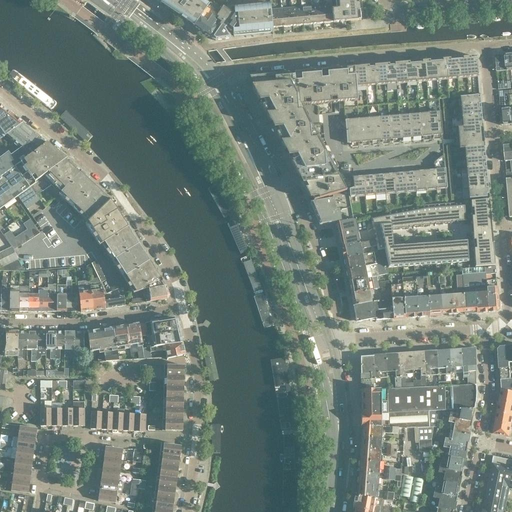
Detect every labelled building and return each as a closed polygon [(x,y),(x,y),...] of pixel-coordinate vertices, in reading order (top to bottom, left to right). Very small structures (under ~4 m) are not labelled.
[(161,0),(159,3),(172,11),(180,0),(161,0)] [(180,0),(172,11),(177,15),(193,26),(208,5),(202,0),(180,0)] [(331,9),(333,22),(361,20),(358,0),(337,0),(339,8),(333,9),(331,9)] [(193,26),(210,38),(221,23),(215,19),(220,11),(209,3),(208,5),(193,26)] [(233,37),(269,34),(270,34),(269,32),(272,32),(270,4),(233,7),(234,15),(234,16),(225,28),(232,33),(233,37)] [(332,4),(321,5),(323,23),(333,22),(331,9),(333,9),(332,4)] [(321,5),(311,6),(313,24),(323,23),(321,5)] [(311,6),(301,7),(302,25),(313,24),(311,6)] [(221,23),(210,38),(215,40),(229,38),(229,37),(225,30),(224,29),(225,28),(234,16),(222,7),(220,11),(216,17),(215,19),(221,23)] [(291,7),(280,8),(282,27),(292,26),(291,7)] [(301,7),(291,7),(292,26),(302,25),(301,7)] [(271,10),(270,10),(272,28),(282,27),(280,8),(271,9),(271,10)] [(495,56),(497,72),(500,71),(500,72),(502,72),(503,84),(498,85),(498,90),(508,89),(506,71),(505,55),(495,56)] [(468,58),(466,58),(467,77),(467,78),(477,77),(477,71),(476,57),(468,58)] [(465,58),(455,59),(457,79),(467,78),(465,58)] [(455,59),(445,60),(447,80),(457,79),(455,59)] [(445,60),(435,61),(437,81),(447,80),(445,60)] [(425,61),(415,62),(416,82),(427,82),(425,61)] [(435,61),(425,61),(427,82),(437,81),(435,61)] [(415,62),(405,63),(406,83),(416,82),(415,62)] [(405,63),(394,64),(396,84),(406,83),(405,63)] [(394,64),(384,65),(386,85),(396,84),(394,64)] [(384,65),(374,66),(376,86),(386,85),(384,65)] [(374,66),(364,67),(366,87),(376,86),(374,66)] [(363,67),(354,68),(355,87),(366,87),(364,67),(363,67)] [(354,68),(327,70),(330,104),(342,103),(357,101),(355,87),(354,68)] [(13,70),(9,76),(47,107),(51,101),(13,70)] [(327,70),(298,73),(301,106),(320,105),(327,104),(330,104),(327,70)] [(253,86),(250,86),(258,101),(261,106),(266,115),(304,111),(301,106),(298,73),(260,76),(260,77),(255,77),(255,79),(258,86),(253,86)] [(502,126),(511,124),(510,109),(508,90),(504,91),(506,109),(501,110),(502,126)] [(478,95),(459,97),(460,107),(480,105),(479,95),(478,95)] [(480,105),(460,107),(461,117),(481,115),(480,105)] [(0,116),(0,139),(4,136),(6,135),(22,123),(15,117),(15,118),(12,115),(7,111),(7,112),(0,116)] [(304,111),(266,115),(270,124),(272,128),(273,129),(275,134),(280,144),(318,140),(304,111)] [(440,112),(429,113),(431,137),(442,136),(440,112)] [(429,113),(418,114),(420,138),(431,137),(429,113)] [(68,114),(63,120),(79,135),(84,129),(68,114)] [(418,114),(408,115),(410,138),(420,138),(418,114)] [(408,115),(397,116),(399,139),(410,138),(408,115)] [(481,115),(461,117),(462,127),(482,126),(481,115)] [(397,116),(386,117),(388,140),(399,139),(397,116)] [(386,117),(376,118),(378,141),(388,140),(386,117)] [(376,118),(365,119),(367,142),(378,141),(376,118)] [(365,119),(355,120),(357,143),(367,142),(365,119)] [(355,120),(344,121),(346,144),(357,143),(355,120)] [(22,123),(6,135),(21,148),(22,149),(23,148),(28,142),(33,146),(39,137),(22,123)] [(462,127),(457,128),(457,134),(458,139),(483,136),(482,132),(482,126),(462,127)] [(483,136),(458,139),(458,142),(458,143),(459,149),(464,149),(484,147),(483,141),(483,139),(483,136)] [(28,142),(23,148),(31,155),(45,144),(46,143),(39,137),(33,146),(28,142)] [(318,140),(280,144),(284,151),(287,156),(287,157),(290,161),(295,171),(333,168),(318,140)] [(31,155),(14,166),(29,188),(30,187),(45,177),(49,173),(48,172),(66,159),(64,160),(59,153),(56,156),(52,150),(53,149),(53,148),(51,150),(47,144),(46,143),(45,144),(31,155)] [(484,147),(464,149),(465,159),(485,157),(484,147)] [(0,177),(14,166),(31,155),(23,148),(22,149),(21,148),(11,155),(8,152),(0,157),(0,177)] [(443,155),(433,163),(433,170),(435,190),(446,189),(443,155)] [(485,157),(465,159),(466,169),(485,167),(485,157)] [(45,177),(30,187),(36,195),(39,193),(50,185),(52,184),(61,192),(80,173),(81,172),(74,165),(66,159),(48,172),(49,173),(45,177)] [(14,166),(0,177),(0,208),(17,197),(29,188),(14,166)] [(485,167),(466,169),(466,179),(486,178),(485,167)] [(333,168),(295,171),(299,179),(301,183),(301,184),(302,184),(304,189),(309,198),(311,202),(333,199),(332,196),(346,192),(345,191),(339,180),(333,168)] [(433,170),(423,171),(425,191),(435,190),(433,170)] [(423,171),(413,172),(415,192),(425,191),(423,171)] [(80,173),(61,192),(66,198),(64,200),(66,202),(69,200),(74,206),(95,186),(81,173),(82,172),(81,172),(80,173)] [(413,172),(403,173),(405,193),(415,192),(413,172)] [(403,173),(393,174),(394,194),(405,193),(403,173)] [(393,174),(382,175),(384,195),(394,194),(393,174)] [(382,175),(372,176),(374,195),(384,195),(382,175)] [(364,196),(362,176),(352,177),(353,188),(345,191),(346,192),(347,191),(348,198),(364,196)] [(372,176),(362,176),(364,196),(374,195),(372,176)] [(466,179),(462,180),(463,190),(467,189),(487,188),(486,178),(466,179)] [(95,186),(74,206),(80,211),(78,214),(81,216),(83,214),(89,220),(110,200),(95,187),(95,186)] [(29,188),(17,197),(23,205),(27,210),(40,200),(36,195),(30,187),(29,188)] [(467,189),(463,190),(464,200),(468,200),(487,198),(488,198),(487,188),(467,189)] [(217,189),(210,193),(224,218),(231,214),(217,189)] [(311,202),(310,203),(315,213),(339,209),(350,207),(349,199),(348,198),(347,191),(346,192),(332,196),(333,199),(311,202)] [(110,200),(89,220),(97,232),(94,233),(95,234),(96,236),(98,235),(98,234),(103,242),(127,228),(116,210),(110,201),(110,200)] [(471,223),(470,223),(470,224),(472,224),(490,223),(490,222),(491,222),(489,201),(488,201),(488,200),(470,202),(471,223)] [(463,202),(441,204),(442,224),(451,223),(451,222),(464,221),(465,221),(463,202)] [(425,205),(419,206),(421,226),(430,226),(430,225),(442,224),(441,204),(425,205)] [(419,206),(398,211),(399,229),(408,228),(408,227),(421,226),(419,206)] [(339,209),(315,213),(320,224),(336,222),(341,221),(352,219),(350,207),(339,209)] [(33,214),(37,222),(45,219),(42,210),(33,214)] [(398,211),(369,216),(372,231),(373,235),(374,239),(375,239),(387,238),(388,247),(392,246),(391,234),(391,230),(399,229),(398,211)] [(10,231),(4,235),(12,246),(14,250),(28,241),(42,232),(33,218),(32,218),(23,224),(27,230),(15,238),(10,231)] [(336,222),(335,222),(338,236),(339,241),(340,244),(343,244),(344,246),(359,243),(358,238),(357,233),(355,221),(354,219),(352,219),(341,221),(336,222)] [(472,234),(470,234),(470,235),(472,235),(473,245),(493,244),(492,235),(491,230),(491,226),(490,223),(472,224),(472,228),(472,231),(472,234)] [(236,226),(229,229),(239,253),(246,250),(236,226)] [(127,228),(103,242),(108,250),(106,251),(107,253),(109,251),(114,259),(137,244),(127,228)] [(375,239),(374,239),(375,240),(377,251),(384,250),(388,268),(393,268),(403,267),(401,246),(392,246),(388,247),(387,238),(375,239)] [(343,244),(340,244),(341,247),(343,259),(364,255),(363,249),(375,246),(374,240),(359,243),(344,246),(343,244)] [(465,241),(444,243),(445,264),(468,262),(466,241),(465,241)] [(444,243),(422,244),(424,266),(424,265),(445,264),(444,243)] [(137,244),(114,259),(119,266),(116,267),(117,269),(120,267),(124,275),(125,275),(148,261),(137,244)] [(422,244),(401,246),(403,267),(404,267),(424,266),(422,244)] [(493,244),(473,245),(475,267),(494,266),(494,265),(493,244)] [(11,247),(0,252),(0,270),(23,271),(18,260),(11,247)] [(383,250),(375,252),(378,264),(386,262),(383,250)] [(364,255),(343,259),(346,271),(378,264),(375,252),(364,255)] [(250,260),(243,263),(254,291),(261,288),(250,260)] [(97,261),(91,263),(101,283),(105,280),(97,261)] [(148,261),(125,275),(126,277),(129,282),(127,284),(128,285),(130,284),(136,292),(139,291),(140,290),(144,289),(165,286),(159,278),(148,261)] [(386,262),(378,264),(381,275),(388,274),(386,262)] [(378,264),(346,271),(348,282),(369,278),(376,276),(381,275),(378,264)] [(473,268),(461,269),(462,276),(465,312),(466,312),(467,314),(470,313),(471,312),(476,312),(473,275),(473,268)] [(484,268),(473,268),(473,275),(476,312),(476,313),(488,312),(485,280),(484,268)] [(441,314),(439,286),(434,286),(433,272),(426,272),(426,277),(428,297),(429,315),(435,315),(436,316),(439,316),(440,314),(441,314)] [(369,278),(348,282),(351,293),(378,289),(376,276),(369,278)] [(465,312),(462,276),(456,276),(457,292),(451,292),(453,315),(458,314),(459,313),(465,312)] [(9,289),(6,288),(6,277),(2,277),(1,295),(0,311),(9,311),(9,289)] [(414,277),(402,278),(402,280),(405,318),(417,317),(416,297),(414,277)] [(429,315),(428,297),(426,277),(414,277),(416,297),(417,317),(429,316),(429,315)] [(453,315),(451,292),(451,287),(446,287),(445,277),(438,278),(439,286),(441,314),(447,314),(448,315),(453,315)] [(88,280),(90,291),(93,310),(105,309),(104,297),(103,289),(97,278),(88,280)] [(77,282),(78,293),(81,312),(93,310),(90,291),(88,280),(77,282)] [(397,285),(390,285),(391,299),(392,309),(393,319),(405,318),(402,280),(397,281),(397,285)] [(499,309),(496,280),(485,280),(488,312),(497,311),(499,309)] [(19,294),(19,312),(28,312),(28,294),(29,283),(29,281),(24,281),(23,294),(19,294)] [(56,294),(56,312),(65,312),(65,294),(66,282),(61,281),(61,294),(56,294)] [(65,294),(65,312),(78,312),(77,294),(71,294),(71,281),(66,282),(65,294)] [(38,294),(38,312),(47,312),(47,294),(47,283),(42,282),(42,294),(38,294)] [(28,294),(28,312),(38,312),(38,294),(33,294),(34,283),(29,283),(28,294)] [(47,294),(47,312),(56,312),(56,294),(52,294),(52,285),(48,285),(47,294)] [(131,300),(132,304),(167,299),(169,296),(168,296),(165,286),(144,289),(145,297),(131,300)] [(389,287),(351,293),(353,306),(372,303),(371,302),(374,301),(376,301),(391,299),(389,287)] [(113,295),(104,297),(105,309),(124,306),(124,303),(123,298),(118,288),(114,290),(116,297),(114,297),(113,295)] [(15,294),(15,289),(9,289),(9,311),(19,312),(19,294),(15,294)] [(262,295),(254,297),(263,325),(271,322),(269,316),(262,295)] [(372,303),(353,306),(356,319),(356,322),(360,322),(360,321),(370,319),(370,320),(376,320),(393,319),(392,309),(377,310),(376,301),(374,301),(371,302),(372,303)] [(174,318),(150,322),(151,330),(152,335),(156,334),(160,334),(179,331),(177,320),(174,318)] [(145,323),(138,324),(141,337),(147,336),(152,335),(151,330),(146,331),(145,323)] [(138,324),(126,326),(129,346),(136,345),(137,347),(142,347),(142,344),(141,337),(138,324)] [(126,326),(113,328),(117,348),(124,347),(124,349),(129,349),(129,346),(126,326)] [(113,328),(100,330),(104,350),(111,349),(112,351),(117,351),(116,348),(117,348),(113,328)] [(100,330),(88,332),(88,338),(90,353),(98,351),(99,354),(104,353),(104,350),(100,330)] [(182,343),(179,331),(160,334),(156,334),(152,335),(147,336),(149,348),(157,347),(182,343)] [(18,352),(17,332),(5,332),(5,336),(6,343),(4,356),(17,357),(18,357),(17,352),(18,352)] [(18,357),(17,357),(17,362),(22,362),(22,350),(27,350),(27,332),(17,332),(18,352),(17,352),(18,357)] [(27,332),(27,350),(31,350),(31,366),(36,366),(36,362),(36,332),(27,332)] [(36,332),(36,362),(41,358),(41,355),(46,355),(46,350),(46,332),(36,332)] [(46,332),(46,350),(50,350),(50,360),(55,360),(55,359),(55,332),(46,332)] [(55,332),(55,359),(60,359),(60,350),(64,350),(64,332),(55,332)] [(74,332),(64,332),(64,350),(64,357),(74,357),(74,332)] [(74,332),(74,357),(74,359),(79,360),(79,350),(84,350),(84,332),(74,332)] [(212,342),(205,344),(212,380),(220,378),(212,342)] [(182,343),(157,347),(158,351),(165,350),(167,359),(184,355),(182,343)] [(509,363),(511,362),(511,346),(501,347),(499,350),(499,356),(501,380),(511,379),(510,368),(509,363)] [(150,352),(149,348),(143,349),(144,359),(151,359),(150,352)] [(467,385),(475,385),(474,352),(474,351),(471,349),(461,350),(463,373),(463,378),(467,378),(467,385)] [(463,373),(461,350),(448,351),(450,374),(455,374),(455,373),(463,373)] [(448,351),(436,352),(437,369),(437,375),(445,374),(450,374),(448,351)] [(436,352),(424,353),(425,376),(430,375),(437,375),(437,369),(436,352)] [(425,376),(424,353),(416,353),(411,354),(412,374),(420,373),(421,382),(426,382),(425,376)] [(412,374),(411,354),(399,355),(401,388),(406,388),(413,388),(413,383),(405,383),(405,377),(405,374),(412,374)] [(387,372),(386,355),(374,356),(375,379),(380,379),(380,378),(387,377),(387,372)] [(401,388),(399,355),(386,355),(387,372),(394,372),(395,389),(401,388)] [(360,360),(361,390),(374,390),(373,380),(375,379),(374,356),(364,357),(363,357),(360,360)] [(282,363),(274,364),(278,385),(277,385),(278,389),(286,388),(282,363)] [(164,365),(164,367),(164,377),(166,377),(183,377),(184,366),(164,365)] [(166,382),(155,382),(155,383),(155,387),(163,388),(183,388),(183,377),(166,377),(166,382)] [(511,378),(511,379),(501,380),(502,390),(511,391),(511,378)] [(84,391),(84,381),(72,381),(73,391),(84,391)] [(476,394),(475,385),(467,385),(450,386),(438,386),(433,387),(426,387),(413,388),(406,388),(401,388),(395,389),(387,389),(387,413),(388,413),(388,427),(404,428),(405,428),(418,428),(428,427),(433,427),(435,427),(437,415),(438,415),(439,411),(440,411),(443,411),(457,410),(457,409),(460,409),(472,408),(474,408),(475,401),(476,394)] [(163,388),(163,398),(183,399),(183,388),(163,388)] [(387,413),(387,389),(374,390),(361,390),(361,413),(361,414),(380,413),(387,413)] [(511,391),(502,390),(499,401),(511,402),(511,391)] [(163,398),(163,409),(183,410),(183,399),(163,398)] [(288,401),(278,403),(282,431),(292,430),(290,419),(291,418),(290,413),(288,401)] [(511,402),(499,401),(497,412),(511,414),(511,402)] [(73,403),(73,409),(73,427),(84,427),(84,409),(84,403),(73,403)] [(450,413),(449,417),(471,422),(474,408),(472,408),(460,409),(457,409),(457,410),(456,414),(450,413)] [(51,409),(40,409),(40,427),(51,427),(51,409)] [(62,409),(51,409),(51,427),(62,427),(62,409)] [(73,409),(62,409),(62,427),(73,427),(73,409)] [(113,413),(112,431),(123,431),(123,414),(124,410),(117,409),(117,414),(113,413)] [(163,409),(162,420),(182,420),(183,410),(163,409)] [(102,413),(91,412),(90,430),(101,430),(102,413)] [(511,414),(497,412),(495,423),(511,426),(511,425),(511,414)] [(102,413),(101,430),(112,431),(113,413),(102,413)] [(388,427),(388,413),(387,413),(380,413),(361,414),(361,426),(363,426),(381,427),(381,426),(382,427),(383,427),(388,428),(388,427)] [(123,414),(123,431),(134,432),(134,414),(123,414)] [(134,414),(134,432),(144,432),(146,415),(134,414)] [(449,417),(448,422),(450,423),(450,431),(452,431),(469,435),(471,422),(449,417)] [(162,420),(162,431),(182,431),(182,420),(162,420)] [(495,423),(493,434),(509,437),(510,435),(511,426),(495,423)] [(220,424),(211,424),(211,453),(219,453),(220,424)] [(19,426),(18,437),(35,440),(37,429),(19,426)] [(403,434),(404,428),(388,427),(388,428),(383,427),(382,427),(381,426),(381,427),(363,426),(362,432),(361,432),(361,437),(383,439),(384,433),(403,434)] [(418,428),(419,441),(431,440),(433,427),(428,427),(418,428)] [(445,438),(444,443),(466,448),(469,435),(452,431),(451,439),(446,438),(445,438)] [(18,437),(16,448),(34,450),(35,440),(18,437)] [(295,437),(286,437),(287,469),(296,469),(295,437)] [(383,444),(383,439),(361,437),(360,443),(362,443),(361,449),(380,450),(396,451),(397,445),(383,445),(383,444)] [(431,449),(431,440),(419,441),(419,452),(430,452),(431,449)] [(443,448),(442,456),(443,456),(463,460),(466,448),(444,443),(443,447),(443,448)] [(161,444),(161,445),(160,455),(179,458),(181,447),(161,444)] [(105,447),(104,458),(121,460),(122,449),(105,447)] [(16,448),(15,459),(32,461),(34,450),(16,448)] [(142,449),(134,450),(134,454),(133,461),(141,462),(142,454),(142,449)] [(396,457),(396,451),(380,450),(361,449),(361,455),(360,455),(359,460),(382,462),(382,457),(396,457)] [(160,455),(158,465),(178,468),(179,458),(160,455)] [(461,473),(463,460),(443,456),(441,464),(440,463),(439,468),(461,473)] [(482,507),(480,511),(505,511),(504,511),(509,489),(511,489),(511,459),(493,456),(492,456),(491,464),(483,507),(482,507)] [(104,458),(102,469),(119,471),(121,460),(104,458)] [(15,459),(14,470),(31,472),(32,461),(15,459)] [(381,468),(382,462),(359,460),(359,466),(360,467),(360,472),(401,475),(401,469),(381,468)] [(176,479),(178,468),(158,466),(157,476),(176,479)] [(461,473),(439,468),(438,473),(444,474),(443,482),(458,485),(461,473)] [(102,469),(101,479),(118,482),(119,471),(102,469)] [(14,470),(12,481),(30,483),(31,472),(14,470)] [(296,473),(282,472),(282,505),(296,505),(296,473)] [(400,487),(401,475),(360,472),(359,478),(358,478),(358,484),(380,485),(380,480),(396,481),(396,487),(400,487)] [(157,476),(155,487),(175,490),(176,479),(157,476)] [(409,496),(411,477),(403,476),(401,495),(409,496)] [(101,479),(99,490),(116,493),(118,482),(101,479)] [(414,479),(410,501),(418,502),(422,480),(414,479)] [(436,480),(433,493),(456,498),(458,485),(443,482),(436,480)] [(12,481),(11,491),(28,494),(30,483),(12,481)] [(138,485),(131,484),(130,491),(130,495),(137,496),(138,489),(137,489),(138,485)] [(358,484),(357,490),(358,490),(358,496),(370,498),(376,499),(383,500),(392,501),(393,493),(380,491),(380,485),(358,484)] [(155,487),(154,498),(173,501),(175,490),(155,487)] [(116,493),(99,490),(98,501),(115,503),(116,493)] [(456,498),(433,493),(433,498),(439,499),(437,508),(452,510),(453,510),(456,498)] [(357,504),(356,508),(368,511),(374,511),(391,511),(391,510),(384,509),(385,508),(382,507),(383,500),(376,499),(370,498),(358,496),(357,504)] [(154,498),(152,508),(172,511),(173,501),(154,498)]
